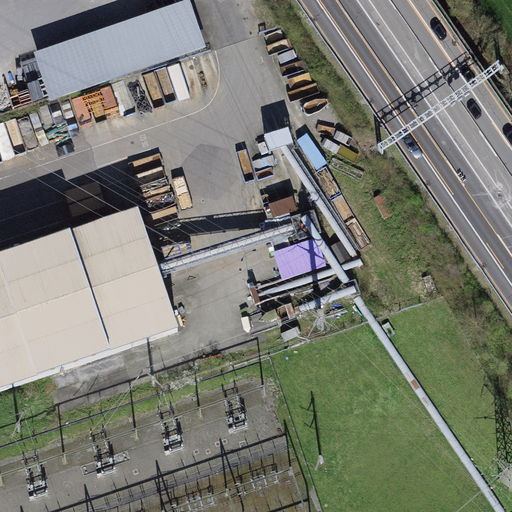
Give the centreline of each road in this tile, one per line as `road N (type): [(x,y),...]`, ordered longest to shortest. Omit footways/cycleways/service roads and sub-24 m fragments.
road 1 (motorway): [(336,0),(511,255)]
road 2 (motorway): [(511,179),(388,0)]
